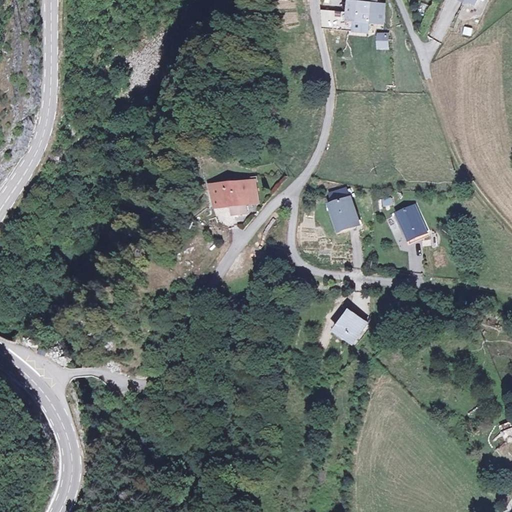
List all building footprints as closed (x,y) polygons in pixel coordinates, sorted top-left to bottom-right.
[(361,0),(361,9),(360,27),(381,28),(381,18),(381,0),(361,0)] [(388,0),(387,0),(381,0),(381,18),(396,19),(397,0),(388,0)] [(361,9),(334,8),(337,26),(360,27),(361,9)] [(439,17),(428,36),(439,42),(450,23),(439,17)] [(470,36),(472,27),(463,25),(462,34),(470,36)] [(393,30),(393,44),(401,43),(401,30),(393,30)] [(375,49),(388,49),(389,31),(376,31),(375,49)] [(270,178),(229,182),(232,204),(245,202),(246,211),(261,209),(260,201),(272,200),(270,178)] [(369,191),(366,181),(351,184),(353,194),(349,195),(354,222),(375,218),(371,190),(369,191)] [(392,197),(382,198),(383,205),(392,204),(392,197)] [(420,240),(437,234),(427,206),(411,212),(420,240)] [(384,338),(400,320),(384,305),(367,323),(384,338)] [(43,350),(40,354),(48,359),(50,355),(43,350)]
